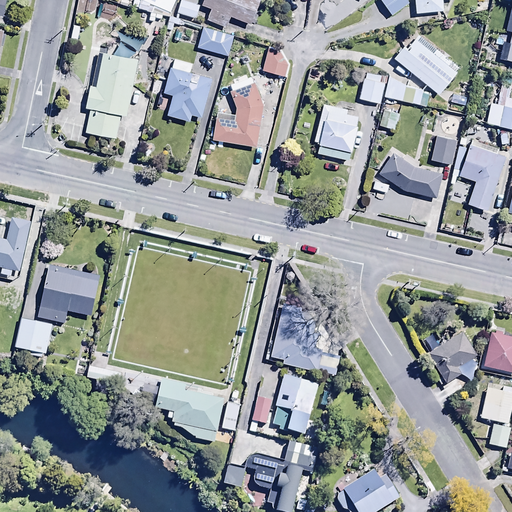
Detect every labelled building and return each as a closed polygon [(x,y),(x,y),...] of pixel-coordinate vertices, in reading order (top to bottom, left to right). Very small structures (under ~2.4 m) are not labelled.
[(170,14),(175,0),(141,0),(138,10),(148,14),(151,7),(170,14)] [(181,0),(177,16),(195,22),(199,8),(196,7),(198,0),(181,0)] [(205,0),(201,10),(210,13),(206,24),(226,32),(230,21),(251,29),(261,3),(254,0),(205,0)] [(409,6),(404,0),(380,0),(378,2),(391,19),(409,6)] [(455,3),(454,0),(413,0),(416,17),(443,14),(442,5),(455,3)] [(233,38),(202,29),(196,52),(227,61),(233,38)] [(511,35),(511,36),(509,46),(503,45),(499,62),(511,65),(511,35)] [(460,72),(418,38),(406,53),(403,50),(393,62),(438,99),(460,72)] [(290,68),(281,53),(268,49),(261,75),(287,81),(290,68)] [(138,57),(103,50),(96,86),(92,85),(88,105),(92,106),(87,131),(117,138),(122,112),(126,113),(138,57)] [(174,64),(172,71),(170,71),(163,98),(168,99),(172,100),(166,120),(189,126),(192,118),(201,120),(211,82),(189,76),(191,69),(174,64)] [(386,82),(365,76),(358,102),(380,107),(386,82)] [(426,109),(429,97),(420,95),(421,92),(405,88),(387,79),(383,99),(426,109)] [(152,97),(158,97),(161,82),(153,81),(152,97)] [(235,118),(216,116),(212,144),(255,150),(261,106),(255,86),(253,87),(251,81),(229,88),(231,94),(229,95),(235,113),(235,118)] [(168,99),(163,98),(159,97),(156,111),(164,113),(168,99)] [(511,102),(505,101),(504,109),(490,106),(486,127),(511,132),(511,102)] [(319,147),(317,158),(349,166),(361,116),(323,107),(314,145),(319,147)] [(398,114),(384,111),(379,129),(394,133),(398,114)] [(457,142),(435,138),(430,164),(452,168),(457,142)] [(459,180),(474,185),(467,208),(486,215),(504,161),(495,158),(498,150),(472,142),(459,180)] [(405,158),(402,163),(392,156),(377,177),(402,194),(436,202),(442,178),(416,172),(419,167),(405,158)] [(6,239),(0,237),(0,265),(0,266),(0,267),(0,275),(17,278),(27,222),(10,218),(6,239)] [(36,318),(63,324),(66,311),(88,315),(97,275),(47,264),(36,318)] [(333,375),(338,355),(320,350),(328,319),(280,307),(268,355),(281,358),(280,363),(314,371),(315,370),(333,375)] [(39,358),(41,352),(46,353),(51,324),(19,318),(13,347),(30,350),(29,357),(39,358)] [(419,342),(429,357),(427,358),(446,388),(460,379),(456,373),(476,360),(461,337),(444,348),(434,333),(419,342)] [(511,375),(511,339),(491,335),(484,370),(511,375)] [(112,370),(86,365),(84,375),(109,381),(112,370)] [(283,431),(284,427),(304,432),(317,382),(281,372),(272,404),(275,405),(270,424),(278,426),(277,429),(283,431)] [(221,396),(183,388),(184,382),(159,377),(154,404),(167,407),(165,415),(170,416),(169,418),(172,419),(171,423),(180,425),(194,438),(211,442),(221,396)] [(511,408),(511,390),(488,384),(478,421),(507,428),(511,408)] [(264,423),(270,399),(255,396),(247,430),(255,432),(257,421),(264,423)] [(238,402),(225,400),(220,428),(233,430),(238,402)] [(510,430),(493,426),(487,448),(505,452),(510,430)] [(283,460),(255,453),(248,454),(245,457),(243,461),(244,466),(253,468),(251,478),(252,483),(256,486),(268,488),(265,501),(270,502),(269,507),(272,507),(273,505),(291,509),(299,470),(310,472),(315,448),(309,447),(310,445),(287,440),(283,460)] [(243,467),(226,463),(222,482),(239,485),(243,467)] [(377,477),(372,468),(343,486),(342,483),(336,487),(339,492),(334,495),(343,510),(346,509),(348,511),(372,511),(397,496),(383,474),(377,477)] [(296,499),(294,508),(308,511),(312,511),(315,503),(296,499)]
